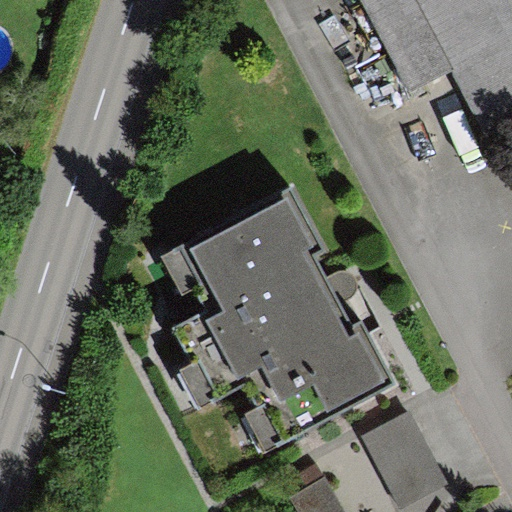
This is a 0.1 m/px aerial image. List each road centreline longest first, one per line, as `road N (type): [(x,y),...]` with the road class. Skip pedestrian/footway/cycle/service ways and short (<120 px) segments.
road 1 (residential): [(511,424),(304,0)]
road 2 (tertiary): [(0,435),(139,0)]
